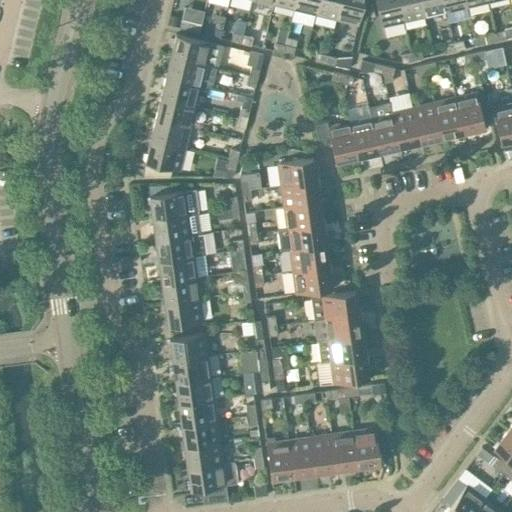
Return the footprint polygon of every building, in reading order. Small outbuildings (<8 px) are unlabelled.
[(294,9),(296,0),(273,0),(273,4),(294,9)] [(315,14),(318,0),(296,0),(294,9),(315,14)] [(336,19),(340,0),(318,0),(315,14),(336,19)] [(358,24),(364,1),(363,0),(340,0),(336,19),(358,24)] [(404,21),(398,0),(375,0),(382,26),(404,21)] [(425,16),(420,0),(398,0),(404,21),(425,16)] [(446,11),(443,0),(420,0),(425,16),(446,11)] [(467,7),(465,0),(443,0),(446,11),(467,7)] [(180,19),(178,27),(198,32),(200,24),(180,19)] [(504,30),(495,32),(497,40),(506,38),(504,30)] [(241,43),(243,34),(232,31),(230,40),(241,43)] [(497,40),(495,32),(484,34),(486,43),(497,40)] [(216,67),(222,45),(176,33),(170,55),(216,67)] [(252,37),(243,34),(241,43),(250,45),(252,37)] [(464,48),(462,39),(453,41),(455,50),(464,48)] [(455,50),(453,41),(442,44),(444,52),(455,50)] [(283,53),(285,44),(275,42),(273,50),(283,53)] [(295,47),(285,44),(283,53),(293,55),(295,47)] [(420,49),(411,51),(413,60),(422,57),(420,49)] [(485,58),(483,50),(473,52),(475,60),(485,58)] [(413,60),(411,51),(400,54),(402,62),(413,60)] [(325,63),(327,55),(316,52),(314,60),(325,63)] [(475,60),(473,52),(463,54),(465,62),(475,60)] [(211,87),(216,67),(170,55),(165,76),(200,85),(211,87)] [(336,57),(327,55),(325,63),(334,66),(336,57)] [(436,69),(434,61),(424,63),(426,71),(436,69)] [(382,73),(384,65),(374,62),(372,70),(382,73)] [(426,71),(424,63),(414,66),(416,74),(426,71)] [(257,76),(260,66),(251,64),(249,74),(257,76)] [(392,76),(394,67),(384,65),(382,73),(392,76)] [(341,82),(343,74),(333,71),(330,79),(341,82)] [(255,86),(257,76),(249,74),(247,84),(255,86)] [(350,84),(353,76),(343,74),(341,82),(350,84)] [(200,85),(165,76),(160,97),(195,106),(200,85)] [(462,132),(485,127),(476,92),(454,97),(462,132)] [(189,127),(195,106),(160,97),(155,118),(189,127)] [(462,132),(454,97),(433,102),(441,137),(462,132)] [(399,146),(391,112),(389,102),(368,106),(371,117),(378,151),(399,146)] [(441,137),(433,102),(412,107),(420,142),(441,137)] [(511,139),(511,103),(493,108),(501,142),(511,139)] [(247,118),(249,108),(241,106),(239,116),(247,118)] [(420,142),(412,107),(391,112),(399,146),(420,142)] [(244,128),(247,118),(239,116),(236,126),(244,128)] [(378,151),(371,117),(350,122),(357,156),(378,151)] [(184,148),(189,127),(155,118),(150,139),(184,148)] [(357,156),(350,122),(328,127),(326,121),(314,123),(318,139),(330,137),(335,161),(336,161),(357,156)] [(179,170),(184,148),(150,139),(145,161),(179,170)] [(237,160),(239,150),(231,148),(228,158),(237,160)] [(234,170),(237,160),(228,158),(226,168),(234,170)] [(316,180),(313,158),(278,162),(281,185),(316,180)] [(240,175),(241,180),(240,180),(241,190),(250,189),(250,188),(261,186),(258,172),(240,175)] [(319,201),(316,180),(281,185),(284,206),(319,201)] [(198,211),(195,188),(149,195),(152,217),(187,213),(198,211)] [(251,199),(250,189),(241,190),(243,201),(251,199)] [(237,206),(235,195),(227,196),(228,207),(237,206)] [(243,201),(244,212),(256,210),(255,199),(251,199),(243,201)] [(322,223),(319,201),(284,206),(287,228),(322,223)] [(238,216),(237,206),(228,207),(229,217),(238,216)] [(198,211),(187,213),(152,217),(155,239),(190,234),(201,232),(198,211)] [(256,232),(254,222),(246,223),(247,233),(256,232)] [(325,244),(322,223),(287,228),(277,229),(280,250),(290,249),(325,244)] [(201,232),(190,234),(155,239),(158,260),(193,255),(205,254),(202,232),(201,232)] [(257,242),(256,232),(247,233),(248,243),(257,242)] [(243,248),(241,238),(233,239),(234,249),(243,248)] [(328,266),(325,244),(290,249),(293,270),(328,266)] [(244,258),(243,248),(234,249),(230,250),(232,271),(246,269),(244,258)] [(196,277),(193,255),(158,260),(161,281),(196,277)] [(262,275),(260,264),(252,265),(253,276),(262,275)] [(331,288),(328,266),(293,270),(296,293),(331,288)] [(263,284),(262,275),(253,276),(254,286),(263,284)] [(199,298),(196,277),(161,281),(164,303),(199,298)] [(225,294),(240,292),(249,291),(247,280),(239,282),(239,285),(224,287),(225,294)] [(359,313),(356,290),(311,297),(314,319),(324,318),(359,313)] [(250,301),(249,291),(240,292),(242,302),(250,301)] [(202,320),(199,298),(164,303),(167,325),(202,320)] [(362,334),(359,313),(324,318),(314,319),(317,340),(327,339),(362,334)] [(276,324),(274,314),(266,315),(267,326),(276,324)] [(277,334),(276,324),(267,326),(268,336),(277,334)] [(207,355),(204,333),(169,337),(172,360),(207,355)] [(365,355),(362,334),(327,339),(317,340),(320,362),(330,360),(365,355)] [(264,347),(263,337),(254,338),(255,348),(264,347)] [(265,357),(264,347),(255,348),(257,359),(265,357)] [(210,376),(207,355),(172,360),(175,381),(210,376)] [(368,378),(365,355),(330,360),(333,383),(368,378)] [(282,367),(280,357),(271,358),(273,368),(282,367)] [(283,377),(282,367),(273,368),(274,378),(283,377)] [(213,398),(210,376),(175,381),(178,402),(213,398)] [(270,390),(268,379),(259,381),(260,391),(270,390)] [(383,382),(374,383),(376,392),(385,391),(383,382)] [(358,394),(356,385),(347,387),(348,396),(358,394)] [(348,396),(347,387),(336,388),(337,397),(348,396)] [(315,400),(314,391),(304,393),(305,401),(315,400)] [(305,401),(304,393),(293,394),(294,403),(305,401)] [(216,419),(213,398),(178,402),(181,424),(216,419)] [(271,406),(270,398),(260,400),(261,407),(271,406)] [(255,414),(254,403),(245,404),(247,415),(255,414)] [(257,423),(255,414),(247,415),(248,425),(257,423)] [(219,440),(216,419),(181,424),(184,445),(219,440)] [(380,463),(375,428),(353,431),(358,466),(380,463)] [(511,433),(507,430),(494,448),(511,461),(511,433)] [(358,466),(353,431),(331,434),(336,469),(358,466)] [(336,469),(331,434),(310,437),(315,472),(336,469)] [(315,472),(310,437),(288,440),(293,475),(315,472)] [(222,462),(219,440),(184,445),(187,467),(222,462)] [(293,475),(288,440),(266,443),(269,466),(271,478),(293,475)] [(261,456),(260,446),(251,447),(253,458),(261,456)] [(263,466),(261,456),(253,458),(254,468),(263,466)] [(234,460),(222,462),(187,467),(190,489),(202,488),(202,487),(225,484),(237,483),(234,460)] [(503,473),(508,466),(500,460),(494,467),(503,473)] [(511,476),(511,469),(508,466),(503,473),(510,479),(511,476)] [(227,500),(225,484),(202,487),(202,488),(204,503),(227,500)] [(473,511),(484,498),(466,484),(445,511),(473,511)] [(500,511),(502,511),(484,498),(473,511),(500,511)]
